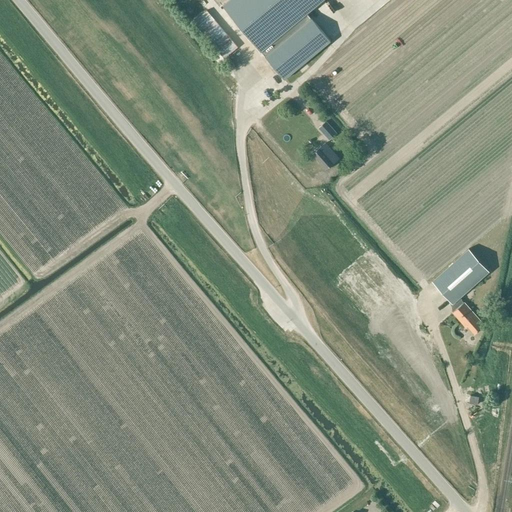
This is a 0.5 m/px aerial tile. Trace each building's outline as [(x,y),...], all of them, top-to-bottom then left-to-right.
[(228,0),(223,5),(265,55),(311,17),(307,13),(322,0),(228,0)] [(224,58),(238,47),(206,11),(193,22),(224,58)] [(311,17),(265,55),(285,80),(331,41),(311,17)] [(236,90),(232,82),(222,87),(226,95),(236,90)] [(326,121),(319,128),(324,134),(329,139),(336,134),(337,133),(326,121)] [(339,158),(326,142),(312,154),(326,170),(339,158)] [(433,281),(453,304),(460,298),(490,272),(471,249),(433,281)] [(460,298),(453,304),(452,305),(454,307),(455,307),(457,310),(454,313),(466,328),(468,327),(475,335),(484,326),(465,303),(464,303),(462,301),(463,300),(460,298)] [(479,397),(471,395),(469,403),(478,404),(479,397)]
